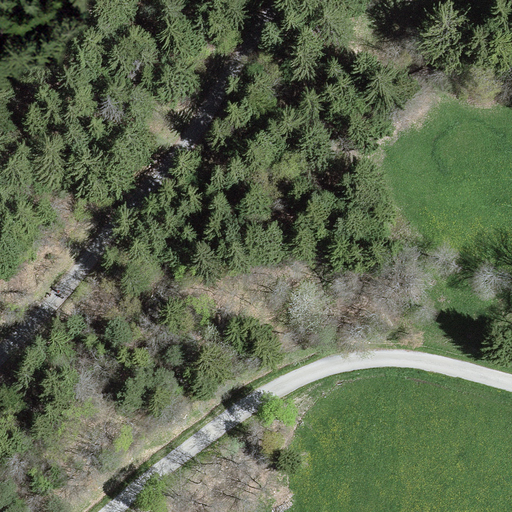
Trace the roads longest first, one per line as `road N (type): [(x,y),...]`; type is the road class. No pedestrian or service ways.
road 1 (unclassified): [(280,0),(182,147),(0,358)]
road 2 (unclassified): [(108,511),(248,403),(321,367),(401,358),(511,383)]
